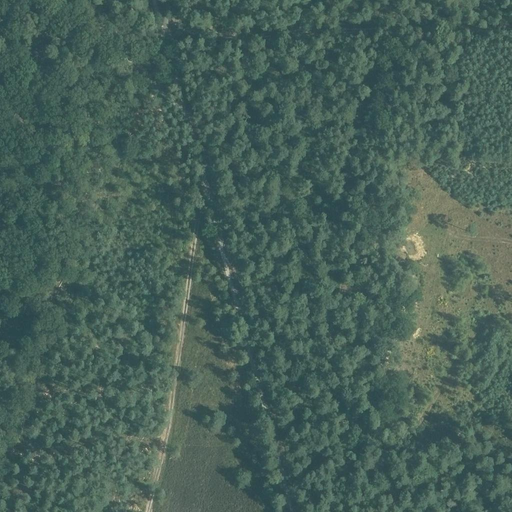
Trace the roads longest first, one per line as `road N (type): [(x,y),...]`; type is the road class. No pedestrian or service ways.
road 1 (track): [(298,511),(206,171)]
road 2 (track): [(170,35),(511,31)]
road 3 (track): [(203,182),(147,511)]
road 4 (track): [(206,171),(170,35)]
